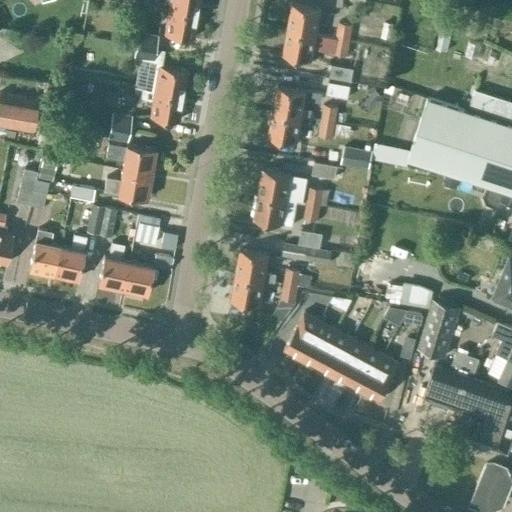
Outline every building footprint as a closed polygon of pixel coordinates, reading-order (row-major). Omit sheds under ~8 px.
[(168,7),(197,12),(199,0),(154,0),(154,5),(168,7)] [(287,28),(316,33),(321,8),(292,3),(287,28)] [(197,12),(168,7),(163,32),(193,38),(197,12)] [(352,23),(338,21),(335,37),(350,39),(352,23)] [(316,33),(287,28),(283,54),(312,59),(316,33)] [(158,34),(138,31),(135,44),(155,47),(158,34)] [(350,39),(335,37),(333,52),(347,55),(350,39)] [(155,47),(135,44),(133,57),(153,61),(155,47)] [(158,64),(154,90),(182,95),(187,69),(158,64)] [(353,67),(331,64),(329,77),(350,80),(353,67)] [(349,85),(327,81),(325,95),(347,99),(349,85)] [(277,85),(273,111),(302,116),(302,115),(310,116),(311,109),(303,107),(306,90),(277,85)] [(182,95),(154,90),(141,87),(139,98),(152,100),(149,115),(178,120),(182,95)] [(511,99),(475,87),(467,110),(511,124),(511,99)] [(38,98),(0,91),(0,124),(32,130),(38,98)] [(511,124),(511,125),(428,97),(408,158),(511,191),(511,124)] [(320,119),(335,121),(338,105),(323,103),(320,119)] [(131,115),(112,111),(110,124),(129,128),(131,115)] [(302,115),(302,116),(273,111),(268,136),(297,141),(300,123),(310,125),(311,117),(310,117),(310,116),(302,115)] [(335,121),(320,119),(317,135),(332,137),(335,121)] [(129,128),(110,124),(107,137),(127,141),(129,128)] [(122,160),(121,168),(150,173),(154,148),(125,143),(125,145),(107,142),(105,157),(122,160)] [(345,146),(342,162),(368,167),(371,150),(345,146)] [(337,164),(314,160),(311,173),(335,177),(337,164)] [(29,204),(35,178),(37,170),(23,166),(15,200),(29,204)] [(291,173),(262,167),(258,193),(297,200),(299,192),(288,190),(291,173)] [(145,198),(150,173),(121,168),(119,178),(105,176),(103,190),(117,192),(117,193),(145,198)] [(35,178),(29,204),(42,206),(47,181),(35,178)] [(94,187),(71,183),(69,196),(92,200),(94,187)] [(306,201),(320,204),(326,204),(328,188),(308,185),(306,201)] [(297,200),(258,193),(253,218),(293,225),(297,200)] [(317,219),(320,204),(306,201),(303,217),(317,219)] [(104,205),(91,203),(85,231),(98,233),(101,222),(104,205)] [(101,222),(98,233),(110,236),(116,208),(104,205),(101,222)] [(0,210),(0,261),(6,263),(13,233),(5,231),(6,225),(2,224),(5,212),(0,210)] [(138,213),(134,239),(154,243),(159,217),(138,213)] [(416,213),(413,229),(424,231),(427,215),(416,213)] [(53,273),(59,244),(50,242),(52,231),(37,227),(28,267),(53,273)] [(322,232),(300,229),(298,243),(319,246),(322,232)] [(70,247),(59,244),(53,273),(77,278),(84,250),(83,250),(86,236),(73,233),(70,247)] [(122,288),(128,259),(121,257),(124,244),(111,241),(108,255),(103,254),(97,282),(122,288)] [(331,249),(283,241),(281,255),(329,263),(331,249)] [(235,274),(264,279),(275,281),(276,272),(266,270),(269,254),(240,248),(235,274)] [(511,250),(507,248),(487,297),(511,307),(511,250)] [(155,253),(153,264),(170,268),(172,257),(155,253)] [(153,264),(128,259),(122,288),(146,293),(153,264)] [(283,282),(298,285),(300,269),(286,267),(283,282)] [(260,304),(264,279),(235,274),(231,299),(260,304)] [(425,306),(430,283),(400,277),(396,300),(425,306)] [(298,285),(283,282),(280,298),(295,300),(298,285)] [(266,286),(267,300),(279,300),(279,285),(266,286)] [(444,356),(460,306),(433,297),(417,347),(444,356)] [(300,357),(320,319),(304,311),(284,348),(300,357)] [(336,328),(320,319),(300,357),(316,365),(336,328)] [(511,327),(497,321),(492,334),(502,338),(495,352),(508,358),(498,380),(511,385),(511,327)] [(316,365),(331,374),(352,336),(336,328),(316,365)] [(352,336),(331,374),(347,382),(368,345),(352,336)] [(384,353),(368,345),(347,382),(363,391),(384,353)] [(511,390),(473,377),(479,358),(456,350),(449,369),(434,364),(423,395),(462,409),(453,432),(507,450),(511,434),(511,390)] [(399,361),(384,353),(363,391),(379,399),(399,361)] [(486,463),(476,486),(483,489),(487,488),(494,470),(493,466),(486,463)]
